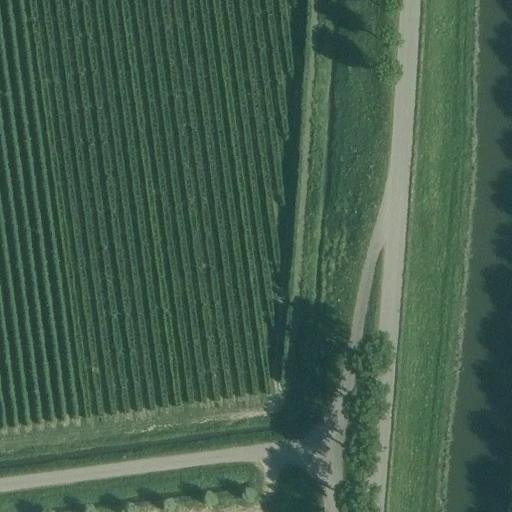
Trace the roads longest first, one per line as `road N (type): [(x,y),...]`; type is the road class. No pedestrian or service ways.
road 1 (unclassified): [(374,511),(400,172)]
road 2 (unclassified): [(0,486),(333,450)]
road 3 (unclassified): [(333,450),(400,172)]
road 4 (unclassified): [(400,172),(409,0)]
